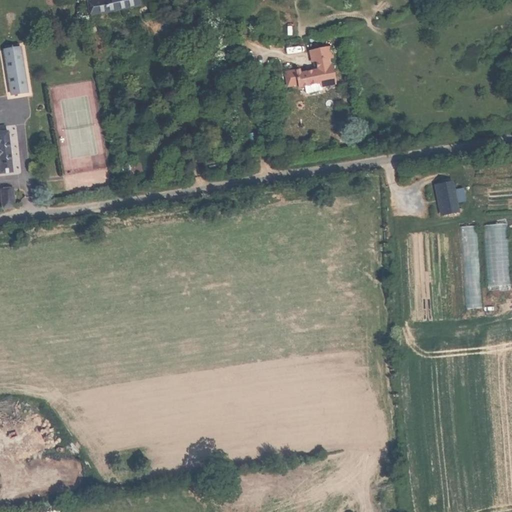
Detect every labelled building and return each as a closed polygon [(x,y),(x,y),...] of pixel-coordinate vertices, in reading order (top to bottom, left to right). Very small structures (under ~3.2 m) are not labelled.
[(106,0),(83,4),(86,16),(140,7),(138,0),(106,0)] [(233,51),(230,33),(215,36),(217,53),(233,51)] [(4,51),(5,57),(22,55),(20,48),(4,51)] [(280,71),(282,83),(294,82),(294,86),(316,82),(316,86),(331,84),(328,63),(325,63),(325,59),(328,59),(327,48),(306,51),(308,62),(311,61),(313,69),(295,71),(294,69),(280,71)] [(5,57),(11,93),(27,92),(22,55),(5,57)] [(0,169),(10,169),(5,128),(3,128),(2,122),(0,122),(0,169)] [(129,165),(131,178),(140,177),(137,164),(129,165)] [(452,181),(436,184),(442,214),(457,211),(452,181)] [(0,194),(2,210),(13,208),(11,190),(0,191),(0,194)]
